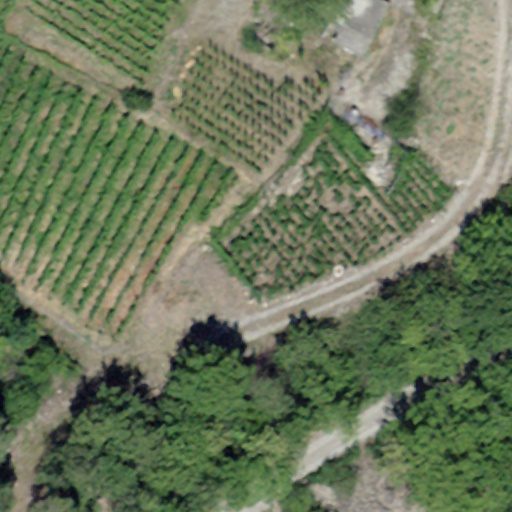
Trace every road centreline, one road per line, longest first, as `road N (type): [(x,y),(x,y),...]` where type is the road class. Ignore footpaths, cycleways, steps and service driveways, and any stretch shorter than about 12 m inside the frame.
road 1 (track): [(114,511),(172,380),(388,265),(447,213),(492,156),(511,43)]
road 2 (track): [(511,344),(243,491),(224,511)]
